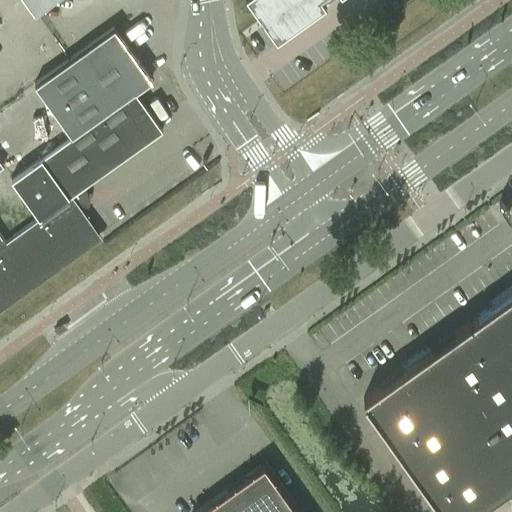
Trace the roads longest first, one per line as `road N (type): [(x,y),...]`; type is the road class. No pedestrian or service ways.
road 1 (unclassified): [(171,396),(511,157)]
road 2 (secondary): [(20,455),(331,232)]
road 3 (secondary): [(303,194),(0,411)]
road 4 (secondary): [(511,45),(303,194)]
road 5 (secondary): [(331,232),(511,104)]
road 6 (unclassified): [(303,194),(230,94),(206,0)]
road 7 (unclassified): [(17,511),(171,396)]
road 8 (unknown): [(424,511),(313,374)]
road 9 (secondary): [(20,455),(156,389),(171,396)]
